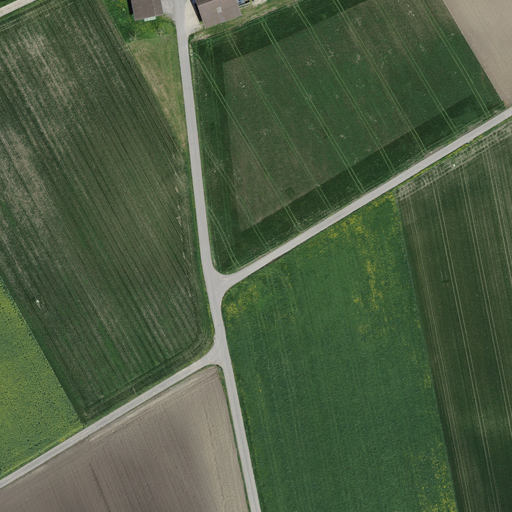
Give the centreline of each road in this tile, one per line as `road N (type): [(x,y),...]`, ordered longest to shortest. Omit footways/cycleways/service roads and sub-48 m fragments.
road 1 (track): [(211,290),(511,111)]
road 2 (track): [(211,290),(180,0)]
road 3 (track): [(0,485),(221,350)]
road 4 (track): [(255,511),(221,350)]
